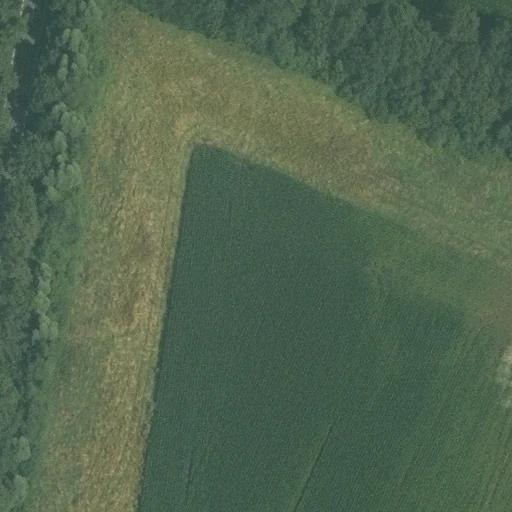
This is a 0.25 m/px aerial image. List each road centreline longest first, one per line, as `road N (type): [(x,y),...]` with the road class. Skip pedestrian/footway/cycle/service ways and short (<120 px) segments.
road 1 (unclassified): [(511,88),(299,0)]
road 2 (secondary): [(0,186),(34,0)]
